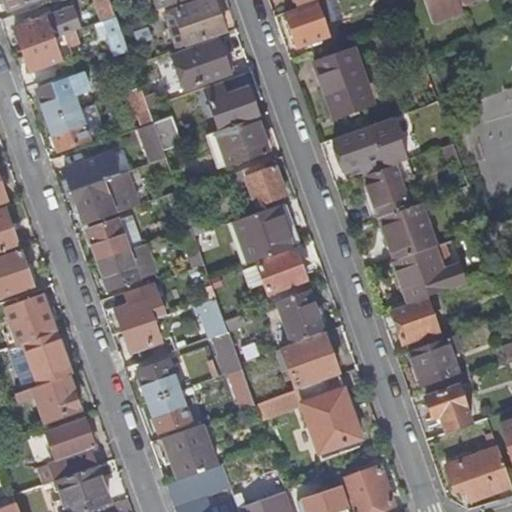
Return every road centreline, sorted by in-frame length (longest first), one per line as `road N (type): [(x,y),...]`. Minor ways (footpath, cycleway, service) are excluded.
road 1 (residential): [(429,511),(247,0)]
road 2 (residential): [(153,511),(0,76)]
